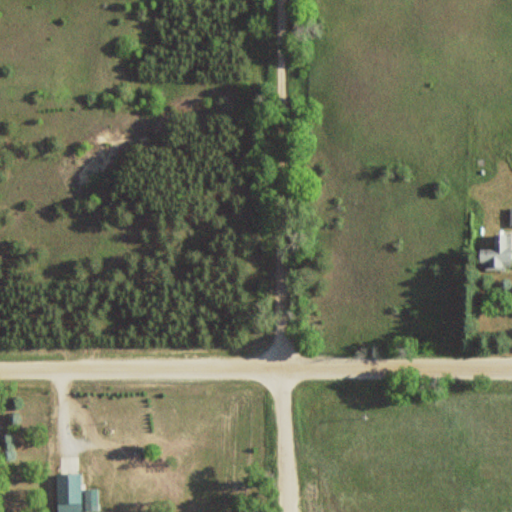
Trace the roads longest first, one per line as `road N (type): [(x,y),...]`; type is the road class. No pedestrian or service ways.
road 1 (residential): [(511,367),(0,370)]
road 2 (residential): [(282,366),(281,0)]
road 3 (residential): [(283,511),(282,366)]
